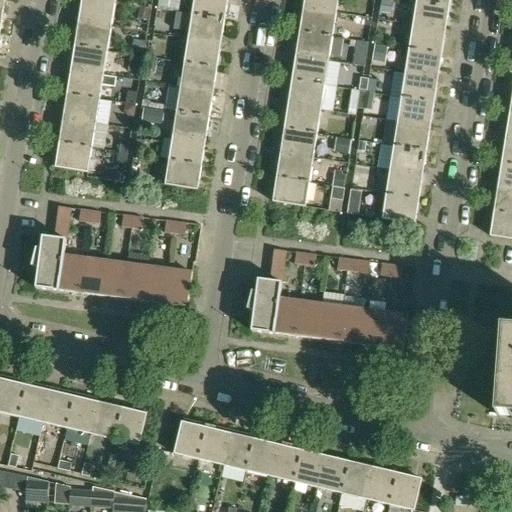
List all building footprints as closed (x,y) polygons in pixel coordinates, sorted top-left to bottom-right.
[(96,0),(82,0),(79,22),(112,27),(116,3),(96,0)] [(159,0),(158,9),(169,11),(170,0),(159,0)] [(194,0),(192,15),(225,21),(227,0),(194,0)] [(305,0),(304,7),(337,13),(338,0),(305,0)] [(390,0),(383,0),(381,13),(393,14),(395,1),(390,0)] [(417,1),(413,25),(446,31),(450,6),(417,1)] [(304,7),(300,32),(333,37),(335,23),(337,13),(304,7)] [(148,21),(149,10),(140,8),(138,19),(148,21)] [(177,13),(174,30),(189,32),(188,40),(221,45),(225,21),(192,15),(177,13)] [(112,27),(79,22),(75,47),(108,52),(112,27)] [(413,25),(409,50),(442,55),(446,31),(413,25)] [(333,37),(300,32),(296,57),(329,62),(333,37)] [(188,40),(184,64),(217,69),(221,45),(188,40)] [(147,43),(133,41),(131,54),(145,56),(147,43)] [(366,45),(356,43),(354,55),(364,57),(366,45)] [(387,48),(375,46),(373,61),(385,63),(387,48)] [(75,47),(71,71),(104,76),(108,52),(75,47)] [(409,50),(406,74),(438,79),(442,55),(409,50)] [(128,73),(140,75),(142,75),(144,58),(131,56),(128,73)] [(296,57),(292,82),(325,87),(338,89),(341,64),(329,62),(296,57)] [(157,62),(148,61),(147,73),(155,74),(157,62)] [(181,88),(214,94),(217,69),(184,64),(182,79),(181,88)] [(71,71),(68,95),(100,100),(102,86),(115,87),(116,78),(104,76),(71,71)] [(394,72),(390,96),(402,98),(435,104),(438,79),(406,74),(394,72)] [(361,79),(359,91),(367,92),(369,80),(361,79)] [(292,82),(289,106),(321,111),(334,113),(338,89),(325,87),(292,82)] [(166,106),(165,111),(177,113),(210,118),(214,94),(181,88),(169,87),(166,106)] [(352,91),(349,107),(357,108),(359,92),(352,91)] [(127,92),(125,105),(135,106),(137,94),(127,92)] [(359,92),(357,108),(372,110),(374,96),(369,96),(370,94),(359,92)] [(96,125),(100,100),(68,95),(68,96),(64,120),(96,125)] [(390,96),(386,121),(398,123),(431,128),(435,104),(402,98),(390,96)] [(125,105),(124,112),(128,117),(133,118),(134,107),(125,105)] [(289,106),(285,131),(317,135),(321,111),(289,106)] [(145,108),(143,122),(163,125),(165,111),(154,110),(145,108)] [(210,118),(177,113),(173,137),(206,142),(207,133),(210,118)] [(64,120),(60,144),(92,149),(96,125),(64,120)] [(386,121),(382,145),(394,147),(427,152),(429,137),(431,128),(398,123),(386,121)] [(281,154),(314,159),(317,135),(285,131),(281,154)] [(173,137),(170,162),(202,167),(206,142),(173,137)] [(336,138),(334,153),(350,156),(352,141),(336,138)] [(511,140),(506,140),(502,164),(511,165),(511,140)] [(121,141),(118,153),(127,155),(129,142),(121,141)] [(145,142),(137,141),(136,153),(143,154),(145,142)] [(358,151),(365,153),(367,143),(360,142),(358,151)] [(56,169),(88,174),(92,149),(60,144),(56,169)] [(382,145),(379,170),(390,171),(423,176),(427,152),(394,147),(382,145)] [(127,155),(118,153),(117,164),(126,166),(127,155)] [(281,154),(277,179),(310,184),(314,159),(281,154)] [(198,191),(202,167),(170,162),(166,186),(198,191)] [(511,190),(511,165),(502,164),(498,188),(511,190)] [(344,190),(346,176),(342,175),(343,173),(335,171),(332,188),(344,190)] [(390,171),(387,196),(419,201),(423,176),(390,171)] [(107,173),(106,181),(119,183),(120,175),(107,173)] [(309,189),(310,184),(277,179),(273,203),(306,208),(309,189)] [(331,200),(343,202),(344,190),(332,188),(331,200)] [(498,193),(495,213),(511,215),(511,190),(498,188),(498,193)] [(351,191),(349,206),(359,208),(362,193),(351,191)] [(415,226),(419,201),(387,196),(383,221),(415,226)] [(70,220),(71,210),(59,208),(58,218),(70,220)] [(81,210),(79,222),(90,223),(91,211),(81,210)] [(91,211),(90,223),(100,225),(102,213),(91,211)] [(511,215),(495,213),(491,237),(511,240),(511,215)] [(124,216),(122,228),(133,229),(134,217),(124,216)] [(134,217),(133,229),(143,230),(145,219),(134,217)] [(70,220),(58,218),(56,228),(69,230),(70,220)] [(167,222),(165,233),(176,235),(177,223),(167,222)] [(177,223),(176,235),(186,236),(188,224),(177,223)] [(56,228),(55,238),(67,240),(69,230),(56,228)] [(67,241),(43,238),(41,250),(37,249),(32,267),(39,268),(36,289),(59,292),(64,257),(65,257),(67,241)] [(285,262),(287,252),(275,250),(274,260),(285,262)] [(295,266),(305,267),(306,255),(296,253),(295,266)] [(315,268),(316,256),(306,255),(305,267),(315,268)] [(59,292),(80,295),(85,260),(65,257),(64,257),(59,292)] [(337,271),(347,273),(349,260),(339,259),(337,271)] [(85,260),(80,295),(102,298),(107,263),(85,260)] [(274,260),(272,270),(284,272),(285,262),(274,260)] [(349,260),(347,273),(358,274),(359,261),(349,260)] [(129,266),(107,263),(102,298),(124,301),(129,266)] [(391,277),(393,265),(382,264),(380,276),(391,277)] [(402,267),(393,265),(391,277),(400,279),(402,267)] [(129,266),(124,301),(146,304),(150,269),(129,266)] [(146,304),(167,307),(172,272),(169,271),(150,269),(146,304)] [(282,282),(284,272),(272,270),(270,280),(282,282)] [(172,272),(167,307),(189,310),(194,275),(172,272)] [(282,283),(270,282),(258,280),(257,292),(252,292),(248,310),(254,311),(252,332),(274,335),(280,299),(282,283)] [(301,302),(280,299),(274,335),(296,338),(301,302)] [(296,338),(318,340),(322,305),(301,302),(296,338)] [(318,340),(339,343),(344,307),(322,305),(318,340)] [(365,310),(344,307),(339,343),(361,346),(365,310)] [(361,346),(382,349),(387,313),(365,310),(361,346)] [(408,316),(387,313),(382,349),(404,351),(408,316)] [(497,416),(511,417),(511,330),(503,329),(498,396),(497,416)] [(0,406),(0,413),(22,419),(29,387),(27,387),(6,382),(0,406)] [(53,393),(29,387),(22,419),(45,424),(53,393)] [(69,430),(76,398),(60,394),(53,393),(45,424),(69,430)] [(76,398),(69,430),(92,436),(100,404),(94,403),(76,398)] [(123,409),(100,404),(92,436),(115,441),(123,409)] [(115,441),(140,447),(147,415),(123,409),(115,441)] [(182,423),(175,455),(199,461),(206,429),(182,423)] [(230,435),(206,429),(199,461),(220,466),(223,467),(230,435)] [(254,440),(230,435),(223,467),(227,468),(247,473),(254,440)] [(247,473),(271,478),(278,446),(254,440),(247,473)] [(302,452),(278,446),(271,478),(295,484),(302,452)] [(302,452),(295,484),(319,490),(326,458),(318,456),(302,452)] [(10,467),(18,469),(21,456),(13,454),(10,467)] [(58,470),(60,462),(60,460),(43,456),(40,466),(58,470)] [(350,463),(326,458),(319,490),(343,495),(350,463)] [(72,465),(60,462),(58,470),(70,473),(72,465)] [(343,495),(367,501),(374,469),(350,463),(343,495)] [(82,476),(90,478),(93,466),(85,464),(82,476)] [(145,468),(130,464),(126,481),(141,485),(145,468)] [(398,475),(374,469),(367,501),(391,507),(398,475)] [(0,488),(25,493),(26,478),(0,472),(0,488)] [(398,475),(391,507),(413,511),(414,511),(422,480),(398,475)] [(49,483),(26,478),(25,493),(25,504),(47,505),(48,485),(49,483)] [(69,506),(70,492),(70,488),(56,485),(55,506),(69,506)] [(113,509),(113,496),(113,494),(93,489),(92,494),(92,508),(113,509)] [(92,494),(70,492),(69,506),(92,508),(92,494)] [(145,511),(146,504),(113,496),(113,509),(113,511),(115,511),(145,511)]
